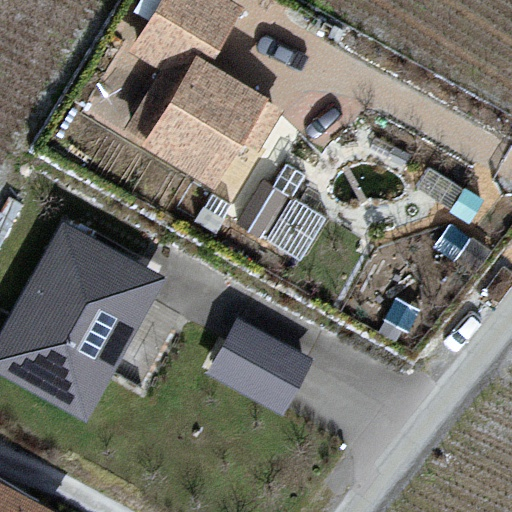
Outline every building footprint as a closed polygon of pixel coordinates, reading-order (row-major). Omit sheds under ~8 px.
[(233,0),(166,0),(134,53),(182,80),(204,45),(222,60),(249,9),(233,0)] [(295,102),(222,60),(204,45),(182,80),(156,146),(225,184),(295,102)] [(67,222),(0,344),(0,367),(91,422),(168,279),(67,222)] [(308,352),(235,313),(200,369),(278,410),(308,352)] [(61,511),(0,477),(0,511),(61,511)]
